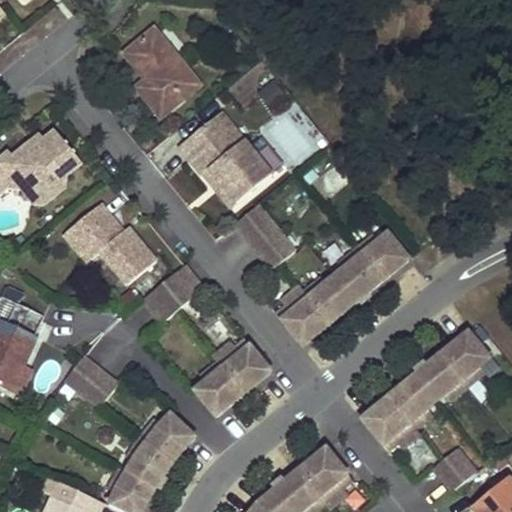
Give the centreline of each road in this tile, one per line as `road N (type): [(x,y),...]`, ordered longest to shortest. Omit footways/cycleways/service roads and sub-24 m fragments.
road 1 (residential): [(42,60),(315,391)]
road 2 (residential): [(511,249),(461,276),(315,391)]
road 3 (residential): [(315,391),(195,511)]
road 4 (residential): [(315,391),(403,511)]
